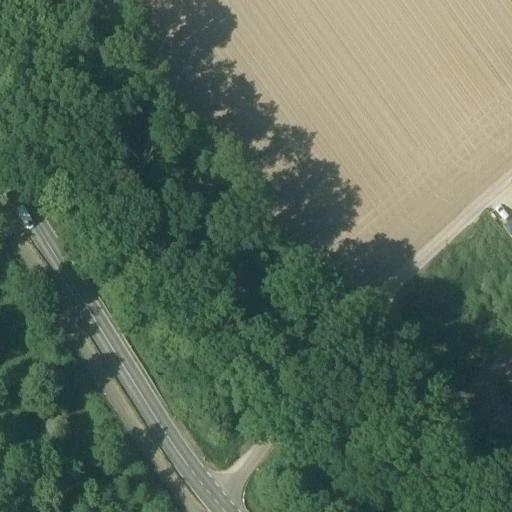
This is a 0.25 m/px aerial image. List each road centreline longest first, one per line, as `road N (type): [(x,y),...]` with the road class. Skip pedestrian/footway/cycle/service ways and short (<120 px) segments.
road 1 (residential): [(511,179),(352,331),(217,509)]
road 2 (secondary): [(217,509),(0,174)]
